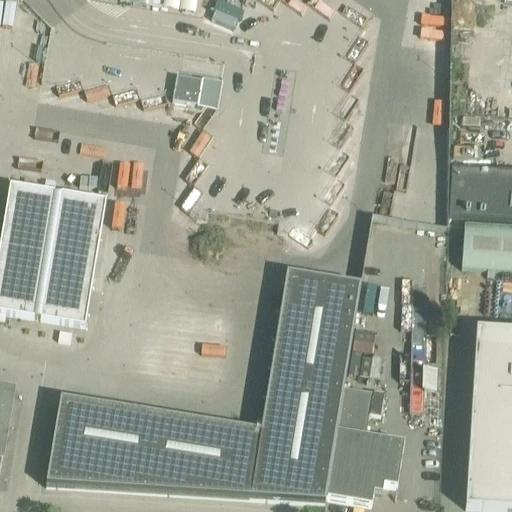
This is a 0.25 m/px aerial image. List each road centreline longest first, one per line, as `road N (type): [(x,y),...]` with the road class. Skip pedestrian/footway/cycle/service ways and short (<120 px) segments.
road 1 (unknown): [(93,397),(180,412),(212,401),(238,260),(147,236)]
road 2 (unknown): [(0,127),(141,155),(147,236)]
road 3 (unknown): [(147,236),(126,328),(93,397)]
road 4 (unknown): [(23,511),(40,388)]
